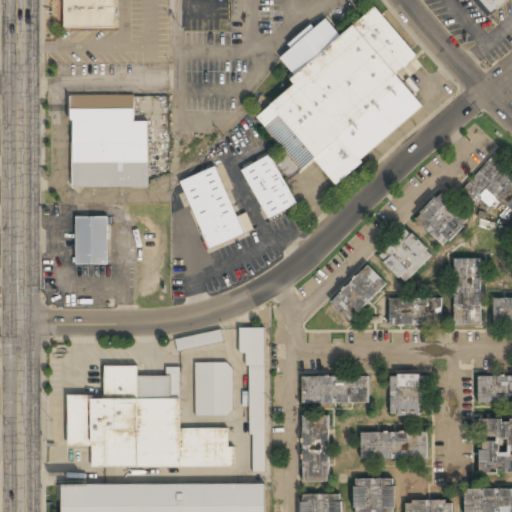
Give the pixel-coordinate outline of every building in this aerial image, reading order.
[(63,0),(63,29),(117,29),(117,0),(63,0)] [(508,0),(470,0),(485,18),(508,0)] [(423,108),(396,75),(417,57),(375,8),(340,37),(324,18),(276,59),(296,82),(255,117),(300,171),(313,161),(333,185),(423,108)] [(71,188),(148,188),(148,122),(134,122),(134,96),(71,96),(71,188)] [(296,207),(273,155),(242,169),(266,221),(296,207)] [(461,192),(477,206),(489,193),(511,213),(511,174),(492,157),(461,192)] [(218,168),(181,181),(206,250),(255,233),(247,213),(235,217),(218,168)] [(443,248),(469,222),(440,193),(414,219),(443,248)] [(108,266),(108,217),(76,217),(76,266),(108,266)] [(433,256),(407,230),(378,258),(404,285),(433,256)] [(481,259),(454,259),(454,326),(481,326),(481,259)] [(389,287),(369,265),(329,302),(349,323),(389,287)] [(511,298),(493,299),(493,326),(511,326),(511,298)] [(389,326),(439,326),(439,300),(389,300),(389,326)] [(266,474),(265,328),(240,329),(240,355),(249,355),(250,474),(266,474)] [(175,340),(177,352),(224,343),(221,330),(175,340)] [(232,363),(195,364),(195,418),(232,417),(232,363)] [(234,468),(234,448),(229,448),(229,429),(180,429),(180,368),(167,368),(167,377),(138,377),(138,367),(104,367),(104,396),(68,396),(68,446),(91,446),(91,468),(234,468)] [(389,417),(425,417),(425,375),(389,375),(389,417)] [(302,376),(302,404),(369,404),(369,376),(302,376)] [(511,376),(477,376),(477,404),(511,404),(511,376)] [(302,484),(329,484),(329,416),(302,416),(302,484)] [(511,420),(478,420),(478,474),(511,474),(511,420)] [(360,461),(428,461),(428,433),(360,433),(360,461)] [(353,479),(353,511),(395,511),(395,479),(353,479)] [(61,486),(61,511),(265,511),(265,485),(61,486)] [(511,511),(511,489),(464,489),(464,511),(511,511)] [(301,511),(341,511),(341,495),(301,495),(301,511)] [(405,501),(405,511),(453,511),(453,501),(405,501)]
